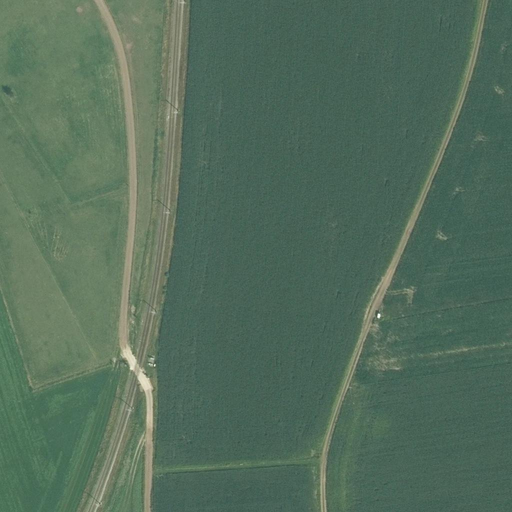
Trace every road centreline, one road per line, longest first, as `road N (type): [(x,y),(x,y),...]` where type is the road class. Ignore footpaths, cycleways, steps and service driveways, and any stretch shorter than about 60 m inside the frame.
road 1 (track): [(322,511),(326,442),(434,174),(484,0)]
road 2 (track): [(147,511),(148,395),(125,347),(133,178),(124,68),(97,0)]
road 3 (track): [(321,461),(147,472)]
